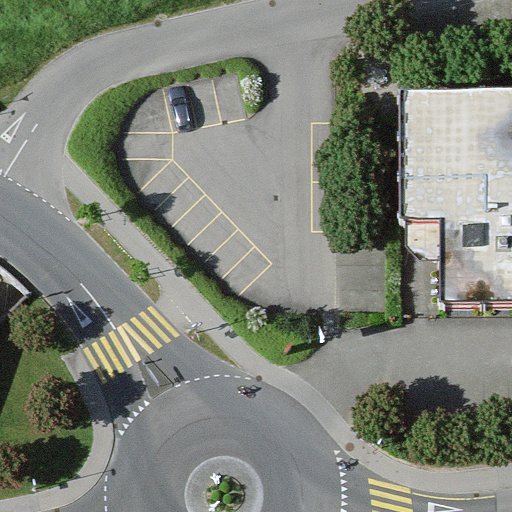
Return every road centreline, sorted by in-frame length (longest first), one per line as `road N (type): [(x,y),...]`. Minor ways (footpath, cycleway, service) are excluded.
road 1 (unclassified): [(0,182),(82,68),(357,0)]
road 2 (tertiary): [(0,219),(82,284),(187,417)]
road 3 (tertiary): [(311,511),(307,464),(274,422),(231,408),(187,417)]
